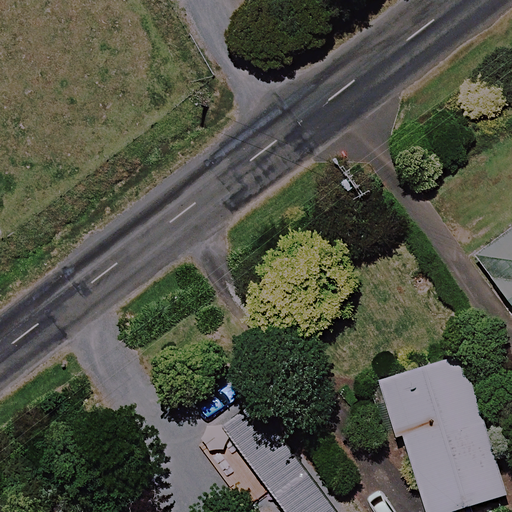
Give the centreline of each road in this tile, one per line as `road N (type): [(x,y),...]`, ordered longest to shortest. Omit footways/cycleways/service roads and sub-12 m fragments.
road 1 (unclassified): [(460,0),(0,350)]
road 2 (track): [(203,0),(286,133)]
